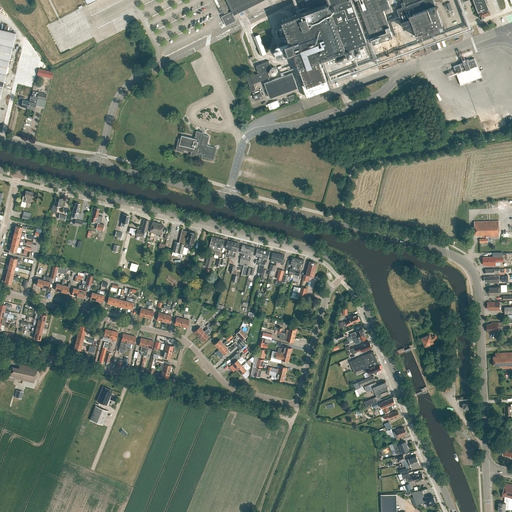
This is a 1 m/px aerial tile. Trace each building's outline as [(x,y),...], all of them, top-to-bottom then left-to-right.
[(224,0),(217,0),(225,15),(221,17),(226,26),(236,21),(232,11),(229,13),(226,9),(228,8),(224,0)] [(226,0),(232,11),(254,0),(226,0)] [(302,84),(307,97),(330,89),(320,59),(334,54),(338,65),(356,58),(352,47),(367,41),(352,0),(328,0),(329,3),(322,5),(320,0),(307,0),(306,1),(308,7),(298,11),(299,14),(283,20),(285,26),(277,29),(279,36),(285,34),(289,47),(291,51),(298,70),(301,69),(305,82),(302,84)] [(357,0),(370,36),(376,53),(397,46),(393,36),(390,29),(383,9),(390,7),(388,2),(392,1),(391,0),(357,0)] [(420,0),(419,0),(397,8),(404,28),(408,26),(409,29),(414,27),(416,34),(417,38),(422,37),(421,37),(440,30),(444,29),(443,25),(437,9),(436,5),(434,0),(420,0)] [(419,0),(461,0),(462,2),(466,0),(473,0),(481,19),(485,18),(485,16),(490,14),(484,0),(403,0),(405,5),(419,0)] [(0,96),(16,33),(0,29),(0,96)] [(261,55),(266,53),(260,35),(254,36),(261,55)] [(482,78),(474,58),(453,66),(461,85),(482,78)] [(251,92),(256,90),(253,83),(270,77),(266,68),(270,67),(268,61),(257,65),(260,72),(246,78),(251,92)] [(39,69),(39,76),(54,77),(55,71),(39,69)] [(269,98),(297,88),(291,72),(264,82),(269,98)] [(29,101),(27,108),(34,109),(36,104),(43,106),(46,94),(32,91),(31,96),(30,96),(29,101)] [(24,100),(25,97),(19,96),(19,99),(17,99),(16,105),(27,108),(29,101),(24,100)] [(216,148),(207,146),(209,136),(200,134),(200,132),(197,131),(195,139),(182,135),(181,139),(179,139),(176,150),(182,151),(182,149),(191,152),(191,155),(196,157),(197,153),(202,154),(202,157),(214,159),(216,148)] [(23,196),(22,201),(30,203),(31,198),(33,192),(26,191),(24,196),(23,196)] [(53,205),(51,212),(56,213),(58,206),(60,207),(61,202),(62,199),(56,197),(54,205),(53,205)] [(78,209),(80,204),(75,203),(74,207),(74,206),(71,216),(76,218),(77,213),(78,213),(79,209),(78,209)] [(97,214),(99,209),(95,207),(94,211),(93,211),(90,221),(94,222),(96,217),(97,218),(98,214),(97,214)] [(123,214),(121,222),(120,227),(121,227),(122,226),(124,226),(125,223),(127,224),(129,219),(128,219),(129,216),(123,214)] [(137,229),(135,235),(143,237),(144,231),(146,232),(148,226),(147,226),(148,221),(144,219),(143,225),(142,225),(141,230),(137,229)] [(499,221),(474,222),(475,235),(481,235),(481,237),(499,236),(499,221)] [(152,222),(150,232),(161,235),(163,225),(152,222)] [(104,224),(97,223),(96,229),(102,231),(104,224)] [(175,241),(172,255),(182,257),(185,244),(186,244),(185,247),(190,248),(191,245),(193,246),(196,233),(182,230),(179,242),(175,241)] [(209,249),(211,250),(210,252),(215,254),(218,238),(213,237),(209,249)] [(218,238),(215,254),(219,255),(220,251),(221,248),(222,248),(224,240),(218,238)] [(230,257),(233,242),(228,241),(226,249),(229,250),(229,253),(226,252),(225,256),(230,257)] [(235,254),(233,254),(234,251),(237,252),(239,244),(233,242),(230,257),(234,259),(235,254)] [(241,253),(245,254),(244,257),(241,256),(239,264),(244,265),(249,246),(243,245),(241,253)] [(251,258),(248,258),(249,255),(252,256),(255,248),(249,246),(244,265),(245,262),(250,263),(251,258)] [(256,260),(255,264),(260,265),(264,250),(258,248),(256,257),(260,258),(260,261),(256,260)] [(267,260),(270,251),(264,250),(260,265),(264,266),(265,262),(262,261),(263,258),(267,260)] [(483,257),(483,265),(488,265),(488,266),(500,265),(500,262),(503,262),(503,252),(480,253),(494,253),(494,257),(483,257)] [(279,254),(276,262),(280,263),(279,263),(280,263),(284,264),(285,260),(283,260),(284,255),(279,254)] [(213,257),(207,255),(205,266),(211,268),(213,257)] [(294,274),(298,259),(292,257),(290,265),(293,266),(292,269),(290,268),(289,273),(294,274)] [(304,260),(298,259),(294,274),(293,278),(298,280),(300,271),(298,270),(299,267),(302,268),(304,260)] [(304,274),(303,280),(307,281),(308,277),(310,277),(310,276),(314,277),(316,270),(315,269),(316,263),(310,262),(306,275),(304,274)] [(138,265),(131,263),(129,270),(136,272),(138,265)] [(38,278),(36,285),(42,286),(44,280),(45,280),(46,276),(44,276),(43,280),(38,278)] [(49,281),(45,280),(44,280),(42,286),(49,288),(50,282),(51,282),(52,278),(50,277),(49,281)] [(61,284),(56,283),(54,289),(61,291),(63,285),(64,285),(65,281),(62,280),(61,284)] [(63,285),(61,291),(67,293),(69,286),(70,287),(71,283),(69,282),(68,286),(64,285),(63,285)] [(79,289),(80,289),(81,285),(79,285),(78,289),(73,287),(71,294),(78,295),(79,289)] [(79,289),(78,295),(84,297),(86,291),(87,287),(85,286),(84,290),(80,289),(79,289)] [(293,286),(290,296),(296,298),(299,287),(293,286)] [(308,288),(301,287),(299,295),(305,297),(308,288)] [(91,292),(90,298),(96,300),(98,294),(99,294),(100,290),(98,289),(97,293),(91,292)] [(98,294),(96,300),(103,302),(104,295),(105,295),(106,291),(104,291),(103,295),(99,294),(98,294)] [(108,296),(106,303),(113,304),(114,298),(115,298),(116,294),(114,293),(113,297),(108,296)] [(120,299),(115,298),(114,298),(113,304),(119,306),(121,299),(122,300),(123,296),(120,295),(120,299)] [(121,299),(119,306),(125,307),(127,301),(128,301),(129,297),(127,297),(126,301),(122,300),(121,299)] [(127,301),(125,307),(132,309),(133,303),(134,303),(135,299),(133,298),(132,302),(128,301),(127,301)] [(9,307),(10,305),(6,304),(5,304),(0,302),(0,309),(4,311),(4,310),(5,306),(9,307)] [(499,302),(487,302),(487,309),(489,309),(489,311),(500,310),(499,302)] [(140,308),(139,315),(151,319),(153,311),(140,308)] [(38,318),(38,319),(45,321),(46,315),(40,313),(40,312),(36,311),(35,313),(39,314),(38,318)] [(158,312),(156,320),(169,323),(171,315),(158,312)] [(350,320),(345,322),(346,326),(360,320),(358,314),(354,316),(353,315),(349,317),(350,320)] [(37,325),(43,327),(45,321),(38,319),(38,318),(34,317),(34,320),(38,321),(37,325)] [(176,317),(174,324),(187,328),(189,320),(176,317)] [(499,327),(504,326),(505,326),(505,322),(499,323),(499,322),(491,323),(491,324),(486,324),(487,332),(491,332),(499,332),(499,327)] [(80,323),(79,329),(85,331),(85,330),(86,326),(90,327),(91,325),(87,324),(87,325),(80,323)] [(33,324),(32,326),(36,327),(35,331),(35,332),(42,333),(43,327),(37,325),(33,324)] [(198,337),(204,332),(204,331),(199,326),(193,332),(198,337)] [(286,333),(295,335),(297,329),(290,327),(289,330),(287,329),(286,333)] [(204,332),(198,337),(202,342),(208,336),(207,334),(210,331),(210,330),(208,328),(204,332)] [(109,338),(111,330),(105,329),(103,336),(109,338)] [(243,341),(248,336),(241,329),(237,334),(243,341)] [(351,336),(347,338),(348,340),(365,333),(363,329),(350,334),(351,336)] [(438,332),(441,340),(446,337),(443,329),(438,332)] [(31,332),(35,333),(34,338),(40,340),(42,333),(35,332),(35,331),(31,330),(31,332)] [(111,330),(109,338),(116,340),(118,332),(111,330)] [(279,339),(294,342),(295,335),(286,333),(276,330),(275,334),(277,334),(277,335),(280,335),(279,339)] [(125,349),(129,335),(123,333),(119,348),(125,349)] [(367,338),(365,333),(348,340),(349,343),(354,340),(356,344),(361,342),(360,341),(367,338)] [(430,335),(422,338),(425,346),(433,343),(432,341),(438,339),(436,334),(431,337),(430,335)] [(129,335),(127,343),(134,344),(136,336),(129,335)] [(147,339),(140,338),(138,345),(141,346),(140,351),(141,351),(140,354),(143,355),(147,339)] [(153,341),(147,339),(143,355),(146,355),(148,348),(151,349),(153,341)] [(220,339),(215,344),(220,349),(224,344),(225,345),(228,342),(227,340),(223,343),(220,339)] [(227,347),(225,345),(224,344),(220,349),(224,354),(229,350),(231,352),(239,345),(235,341),(230,347),(227,347)] [(86,344),(82,343),(82,344),(75,342),(74,348),(80,350),(82,345),(86,346),(86,344)] [(355,347),(351,349),(353,354),(357,352),(362,350),(363,352),(367,350),(366,350),(372,347),(370,342),(364,344),(363,344),(360,345),(360,346),(355,348),(355,347)] [(165,344),(164,350),(171,352),(173,346),(165,344)] [(277,352),(290,355),(292,348),(285,346),(284,349),(278,348),(277,352)] [(102,347),(98,362),(102,363),(107,348),(102,347)] [(164,350),(162,357),(170,359),(171,352),(164,350)] [(290,355),(277,352),(276,351),(275,358),(289,362),(290,355)] [(373,352),(350,362),(354,372),(363,369),(365,373),(368,372),(370,374),(381,369),(379,364),(373,352)] [(495,356),(493,356),(493,366),(500,366),(500,367),(504,367),(504,369),(511,368),(511,352),(495,353),(495,356)] [(154,368),(154,365),(153,365),(154,360),(156,360),(156,362),(162,364),(163,360),(157,359),(152,357),(149,367),(154,368)] [(241,363),(238,359),(233,364),(237,369),(242,365),(243,365),(246,362),(245,360),(241,363)] [(162,370),(170,372),(171,365),(164,363),(162,370)] [(9,375),(13,376),(12,377),(16,378),(15,378),(34,383),(37,368),(19,364),(18,368),(12,366),(9,375)] [(246,368),(243,365),(242,365),(237,369),(242,374),(246,378),(249,375),(250,372),(247,370),(251,367),(249,365),(246,368)] [(277,368),(276,372),(286,374),(287,367),(280,366),(279,368),(277,368)] [(162,370),(160,376),(168,378),(170,372),(162,370)] [(276,372),(268,370),(267,374),(275,376),(275,378),(274,378),(276,379),(284,381),(286,374),(276,372)] [(361,386),(375,380),(373,375),(358,382),(360,386),(361,386)] [(388,390),(390,389),(386,381),(384,382),(377,385),(376,382),(365,386),(367,391),(371,389),(373,394),(375,393),(377,396),(364,402),(366,406),(379,401),(377,397),(382,395),(381,393),(387,390),(388,390)] [(448,384),(442,386),(444,392),(450,390),(448,384)] [(112,390),(103,386),(97,401),(106,405),(112,390)] [(14,396),(21,398),(23,391),(16,389),(14,396)] [(391,405),(395,403),(393,397),(379,403),(382,409),(383,409),(385,413),(393,409),(391,405)] [(463,409),(463,411),(468,411),(468,409),(469,409),(469,408),(471,408),(471,404),(468,404),(468,403),(463,403),(463,409)] [(90,419),(102,425),(108,411),(95,406),(90,419)] [(393,412),(384,416),(385,420),(390,418),(391,419),(394,418),(394,417),(399,415),(397,411),(394,413),(393,412)] [(391,429),(385,431),(387,435),(389,434),(392,442),(396,440),(395,438),(399,437),(399,438),(403,436),(403,435),(407,433),(404,427),(400,429),(400,428),(396,430),(396,431),(392,432),(391,429)] [(399,441),(393,444),(395,449),(400,447),(402,452),(409,450),(406,441),(400,444),(399,441)] [(505,444),(503,454),(511,456),(510,458),(511,457),(511,441),(511,442),(511,445),(505,444)] [(405,465),(418,459),(416,455),(405,459),(403,455),(398,457),(400,462),(401,461),(403,466),(405,465)] [(420,464),(418,459),(405,465),(406,468),(411,466),(412,467),(420,464)] [(410,472),(402,475),(403,478),(407,477),(407,478),(409,482),(415,480),(416,481),(423,478),(421,472),(410,477),(409,473),(410,472)] [(502,497),(505,498),(504,503),(499,502),(498,511),(502,511),(504,511),(505,509),(509,509),(510,499),(511,499),(511,484),(505,483),(502,497)] [(422,491),(412,492),(417,505),(426,501),(428,506),(436,503),(433,495),(428,497),(428,496),(425,498),(422,491)]
